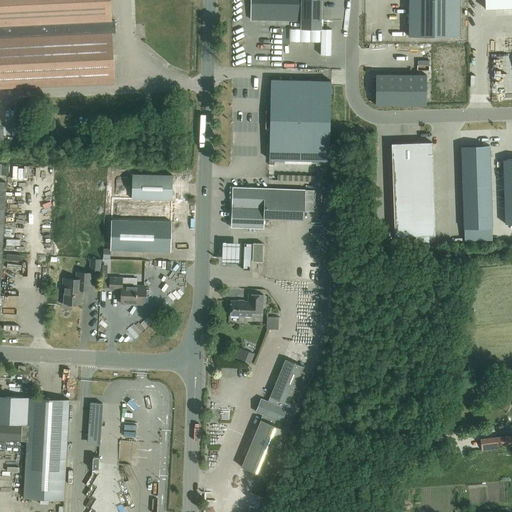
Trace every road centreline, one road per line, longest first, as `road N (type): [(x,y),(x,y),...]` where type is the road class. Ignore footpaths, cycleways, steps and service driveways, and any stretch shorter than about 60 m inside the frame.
road 1 (tertiary): [(189,361),(202,281),(209,0)]
road 2 (unknown): [(202,281),(262,286),(276,293),(284,314),(225,466),(191,482)]
road 3 (unclassified): [(351,0),(350,85),(361,112),(511,114)]
road 4 (unclassified): [(189,361),(0,353)]
road 5 (tertiary): [(190,511),(189,361)]
